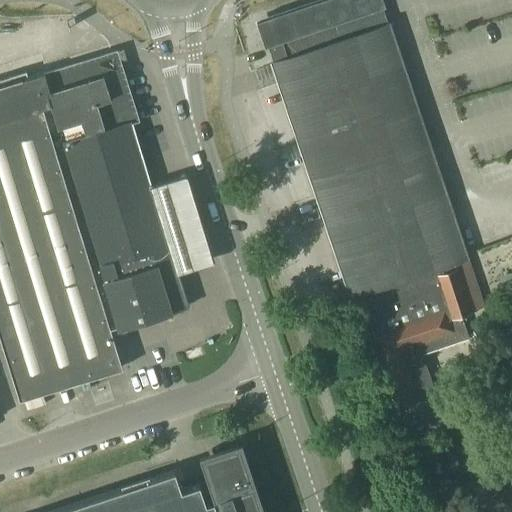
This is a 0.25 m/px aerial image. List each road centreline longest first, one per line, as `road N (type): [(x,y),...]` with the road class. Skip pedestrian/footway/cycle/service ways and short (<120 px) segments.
road 1 (unclassified): [(275,370),(187,101),(175,7)]
road 2 (unclassified): [(0,457),(275,370)]
road 3 (unclassified): [(324,511),(275,370)]
